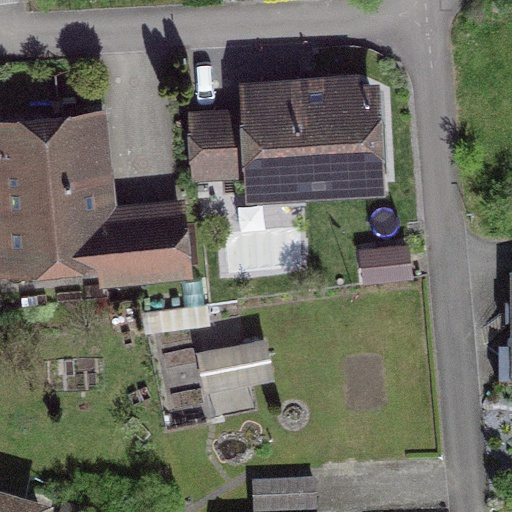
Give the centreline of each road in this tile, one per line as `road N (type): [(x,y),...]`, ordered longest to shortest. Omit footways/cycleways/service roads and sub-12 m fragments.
road 1 (residential): [(482,454),(436,0)]
road 2 (residential): [(417,0),(401,19),(0,42)]
